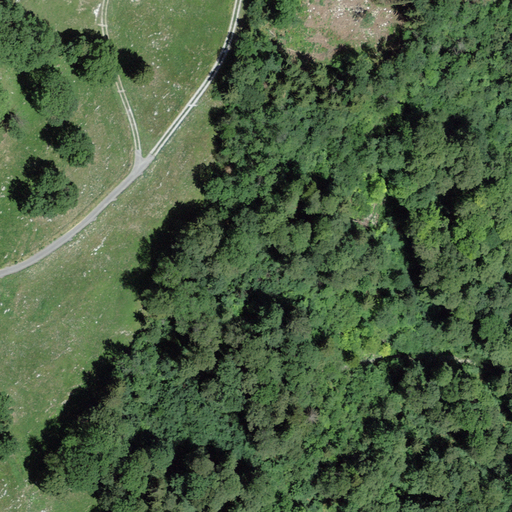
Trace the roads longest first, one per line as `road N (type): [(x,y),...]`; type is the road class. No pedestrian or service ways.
road 1 (track): [(134,173),(218,59),(237,0)]
road 2 (track): [(103,0),(99,12),(134,173)]
road 3 (track): [(0,270),(36,257),(134,173)]
